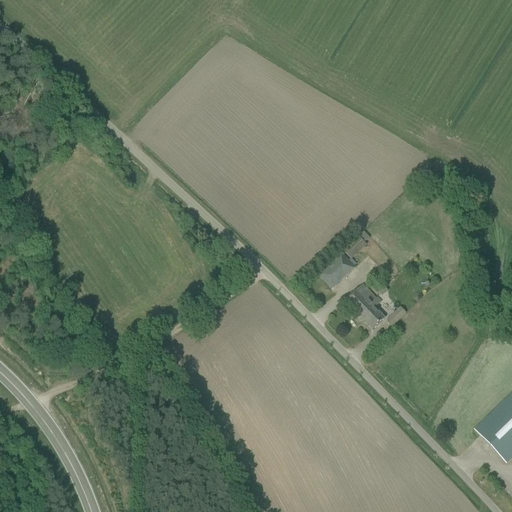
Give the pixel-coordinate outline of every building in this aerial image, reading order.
[(364,232),(358,238),(364,244),(369,238),(364,232)] [(342,250),(351,260),(366,247),(364,244),(358,238),(357,236),(342,250)] [(338,255),(324,269),(317,276),(332,291),(339,284),(355,268),(342,255),(340,257),(338,255)] [(372,331),(379,324),(385,319),(374,308),(380,303),(363,285),(345,302),(372,331)] [(392,327),(394,324),(405,314),(400,308),(386,321),(392,327)] [(506,464),(511,458),(511,394),(474,431),(506,464)]
